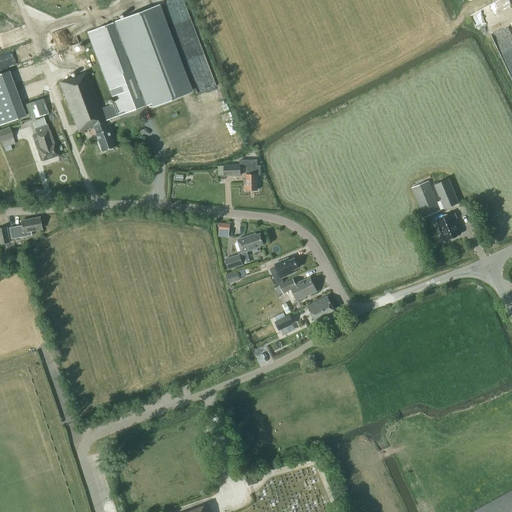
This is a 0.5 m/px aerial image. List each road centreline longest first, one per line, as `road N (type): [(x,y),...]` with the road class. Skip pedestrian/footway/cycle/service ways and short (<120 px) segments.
road 1 (unclassified): [(351,311),(310,238),(273,217),(156,204),(0,211)]
road 2 (unclassified): [(100,511),(83,457),(92,434),(274,366),(351,311)]
road 3 (unclassified): [(351,311),(490,260)]
